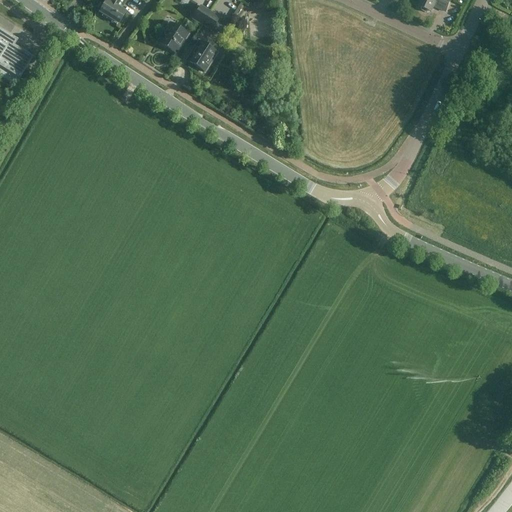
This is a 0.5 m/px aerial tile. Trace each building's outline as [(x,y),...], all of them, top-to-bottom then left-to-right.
[(106,1),(104,4),(99,12),(118,24),(125,13),(120,10),(126,1),(124,0),(107,0),(107,2),(106,1)] [(268,0),(253,0),(252,8),(257,9),(267,10),(268,0)] [(446,12),(451,0),(422,0),(419,7),(421,7),(420,9),(421,11),(423,12),(425,13),(427,13),(429,13),(430,12),(431,12),(434,7),(446,12)] [(192,19),(202,25),(210,13),(200,7),(192,19)] [(211,31),(212,29),(221,34),(228,24),(219,18),(210,13),(202,25),(211,31)] [(166,48),(175,53),(187,34),(171,25),(162,38),(161,38),(158,44),(166,49),(166,48)] [(18,41),(13,38),(0,29),(0,76),(15,86),(33,58),(14,46),(18,41)] [(342,43),(321,34),(300,78),(315,135),(342,147),(396,124),(417,79),(396,69),(379,106),(343,121),(335,118),(325,80),(342,43)] [(206,66),(215,53),(199,43),(187,62),(196,67),(195,68),(203,73),(207,67),(206,66)] [(261,88),(260,92),(263,96),(268,97),(272,94),(273,90),(270,86),(265,85),(261,88)]
